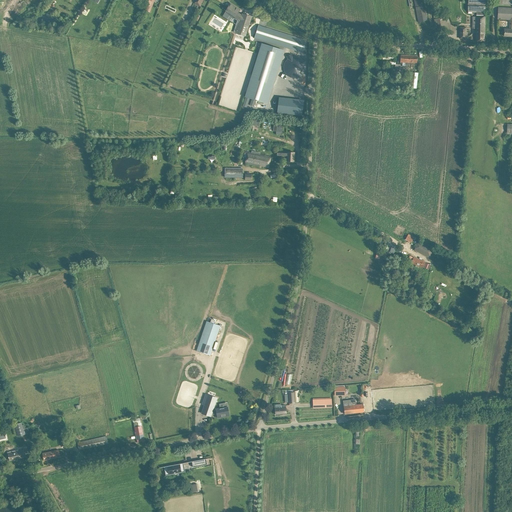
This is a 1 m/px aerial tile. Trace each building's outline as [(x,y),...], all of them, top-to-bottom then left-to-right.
[(150,12),(154,0),(148,0),(145,10),(150,12)] [(427,20),(426,16),(423,0),(413,0),(418,22),(427,20)] [(476,13),(476,36),(476,41),(484,41),(485,14),(484,0),(467,0),(468,13),(476,13)] [(245,36),(250,21),(251,17),(242,14),(241,15),(238,13),(240,9),(230,3),(228,8),(226,11),(225,13),(239,22),(236,33),(245,36)] [(511,8),(498,8),(497,19),(510,19),(509,29),(504,29),(504,36),(511,36),(511,8)] [(305,41),(258,26),(254,37),(301,52),(305,41)] [(232,43),(243,47),(245,41),(234,38),(232,43)] [(244,97),(264,104),(281,50),(261,44),(244,97)] [(400,62),(403,62),(402,66),(400,66),(401,64),(395,63),(394,71),(400,72),(400,68),(405,69),(405,74),(408,74),(408,68),(409,55),(400,55),(400,62)] [(417,56),(409,55),(408,68),(416,68),(417,56)] [(284,66),(284,67),(284,68),(284,69),(284,70),(285,71),(285,72),(285,73),(287,74),(287,75),(288,76),(290,76),(290,77),(292,77),(294,78),(296,77),(297,77),(298,77),(299,77),(299,76),(300,76),(301,75),(302,74),(303,72),(304,71),(304,70),(304,68),(304,66),(304,64),(303,62),(302,61),(302,60),(301,60),(300,59),(298,58),(297,58),(296,57),(294,57),(292,57),(288,59),(287,60),(287,61),(286,61),(285,64),(284,64),(284,65),(284,66)] [(418,73),(411,72),(409,88),(416,89),(418,73)] [(303,100),(273,97),(271,112),(301,115),(303,100)] [(273,125),(273,131),(276,131),(275,135),(282,135),(283,126),(273,125)] [(270,156),(243,151),(242,158),(246,159),(245,163),(259,166),(259,165),(268,167),(268,168),(271,156),(270,156)] [(294,152),(282,152),(277,152),(277,156),(287,156),(286,161),(294,161),(294,152)] [(404,240),(411,242),(413,236),(407,233),(404,240)] [(419,241),(414,250),(428,258),(433,248),(419,241)] [(409,256),(408,262),(412,263),(411,264),(413,265),(423,268),(425,262),(416,258),(415,259),(414,258),(409,256)] [(210,355),(220,325),(206,321),(196,350),(210,355)] [(345,386),(335,386),(335,395),(345,395),(345,386)] [(202,404),(204,404),(202,413),(211,416),(211,415),(217,413),(218,418),(222,417),(222,416),(229,414),(227,407),(216,409),(216,410),(212,410),(215,404),(217,398),(205,394),(202,404)] [(314,407),(332,407),(332,398),(313,399),(314,407)] [(344,406),(344,409),(344,414),(364,412),(363,404),(344,406)] [(276,414),(286,414),(285,405),(281,405),(281,407),(275,408),(276,414)] [(14,424),(18,437),(29,434),(28,427),(25,428),(24,424),(22,424),(22,423),(14,424)] [(143,434),(141,426),(134,427),(136,435),(143,434)] [(77,443),(78,445),(79,450),(108,443),(106,436),(77,443)] [(7,452),(8,456),(9,461),(29,456),(27,449),(21,451),(20,449),(7,452)] [(58,450),(42,453),(43,460),(60,457),(58,450)] [(207,464),(206,459),(192,461),(193,467),(207,464)] [(174,465),(164,467),(166,475),(185,472),(183,463),(176,464),(174,465)]
